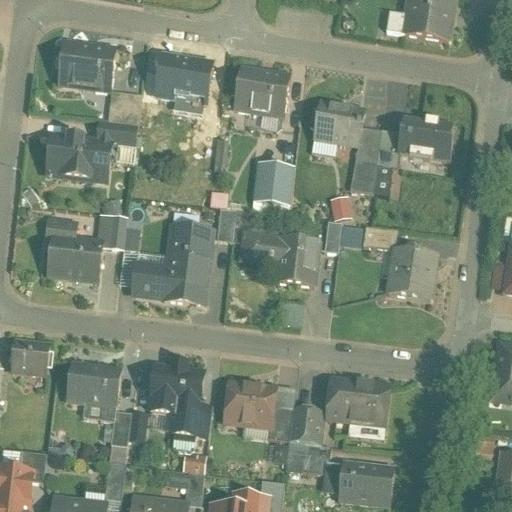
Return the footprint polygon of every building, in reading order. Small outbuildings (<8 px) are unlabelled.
[(454,0),(416,0),(413,23),(407,22),(404,41),(448,49),(456,0),(454,0)] [(117,56),(64,50),(59,92),(82,95),(82,93),(111,97),(110,99),(112,99),(112,98),(117,56)] [(211,71),(162,64),(156,104),(174,107),(175,102),(204,106),(203,111),(205,112),(211,71)] [(291,84),(242,76),(236,117),(254,120),(255,117),(283,121),(282,124),(285,124),(291,84)] [(143,101),(112,98),(112,99),(124,100),(122,118),(110,117),(108,129),(139,133),(143,101)] [(364,117),(321,110),(315,144),(358,152),(359,152),(363,134),(363,132),(361,132),(364,117)] [(222,119),(206,117),(201,150),(217,152),(222,119)] [(453,133),(405,126),(403,140),(399,162),(450,170),(453,150),(450,149),(453,133)] [(108,129),(101,128),(98,148),(99,148),(100,144),(121,146),(120,152),(136,154),(139,133),(108,129)] [(382,137),(363,134),(359,152),(358,152),(355,170),(378,173),(382,137)] [(403,140),(382,137),(378,173),(398,175),(399,162),(403,140)] [(98,148),(53,143),(48,181),(107,189),(111,157),(98,156),(99,148),(98,148)] [(294,174),(256,170),(252,208),(290,212),(294,174)] [(378,173),(355,170),(351,198),(374,201),(378,173)] [(236,218),(221,216),(217,247),(233,249),(236,218)] [(128,224),(112,222),(108,254),(124,256),(128,224)] [(343,230),(329,229),(325,259),(339,261),(343,230)] [(213,238),(173,233),(168,275),(156,274),(155,282),(136,280),(134,301),(164,305),(164,307),(204,312),(213,238)] [(398,237),(366,233),(363,253),(395,257),(396,255),(398,237)] [(319,249),(281,244),(280,248),(246,242),(243,266),(244,266),(245,262),(278,266),(275,289),(314,294),(319,249)] [(103,250),(53,244),(48,283),(99,289),(103,250)] [(438,261),(396,255),(395,257),(400,258),(397,283),(391,282),(389,300),(431,306),(438,261)] [(302,310),(283,308),(280,332),(300,334),(302,310)] [(50,350),(15,347),(12,377),(47,381),(50,350)] [(511,352),(500,350),(494,394),(503,395),(501,407),(511,408),(511,409),(511,352)] [(187,371),(174,369),(173,375),(156,373),(151,419),(175,422),(173,441),(175,441),(196,444),(209,445),(213,418),(199,416),(204,379),(186,377),(187,371)] [(121,377),(72,371),(68,409),(88,411),(88,408),(117,411),(121,377)] [(389,393),(333,386),(328,426),(385,432),(389,393)] [(276,395),(230,390),(226,427),(246,430),(246,428),(272,430),(274,412),(276,395)] [(294,415),(274,412),(272,430),(276,431),(275,444),(290,446),(294,415)] [(310,417),(294,415),(290,446),(290,448),(306,450),(310,417)] [(326,419),(310,417),(306,450),(320,452),(324,419),(326,419)] [(132,422),(115,420),(111,451),(128,453),(132,422)] [(147,422),(133,420),(130,444),(144,446),(147,422)] [(495,442),(474,439),(472,456),(492,459),(495,442)] [(196,444),(175,441),(173,456),(191,458),(195,455),(196,444)] [(306,450),(305,450),(302,475),(329,479),(332,454),(320,452),(306,450)] [(511,511),(511,458),(503,457),(495,510),(511,511)] [(47,461),(33,460),(31,477),(33,477),(32,491),(44,492),(47,461)] [(206,463),(198,462),(197,467),(198,472),(196,475),(195,479),(204,480),(206,463)] [(395,474),(345,468),(340,507),(391,511),(395,474)] [(126,471),(108,469),(106,507),(122,508),(126,471)] [(31,477),(0,474),(0,511),(29,511),(32,491),(33,477),(31,477)] [(195,479),(189,479),(187,506),(202,507),(205,480),(204,480),(195,479)] [(282,511),(285,490),(269,488),(266,511),(282,511)]
